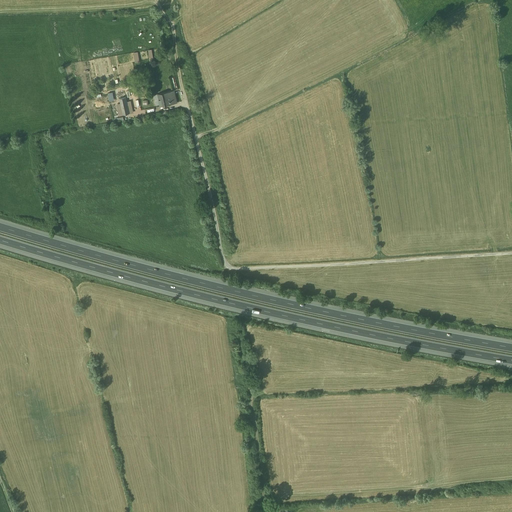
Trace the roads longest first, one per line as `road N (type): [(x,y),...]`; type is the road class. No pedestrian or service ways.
road 1 (residential): [(511,251),(228,264),(172,19),(158,0)]
road 2 (motorway): [(511,344),(172,273),(0,224)]
road 3 (motorway): [(0,239),(342,327),(511,359)]
road 4 (track): [(264,504),(435,487)]
road 5 (track): [(265,511),(251,383),(236,382)]
